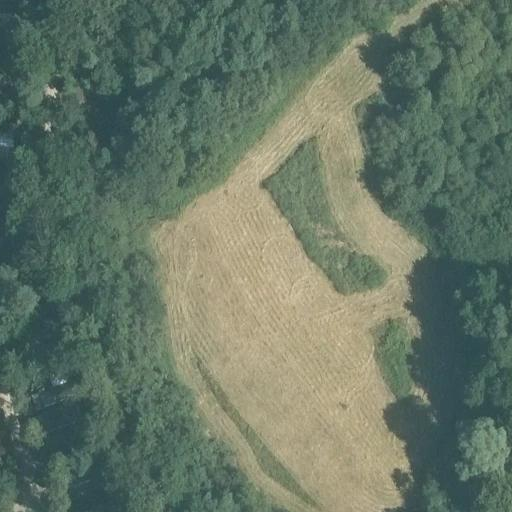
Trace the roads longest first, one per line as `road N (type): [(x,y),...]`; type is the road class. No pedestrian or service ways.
road 1 (track): [(154,511),(53,220)]
road 2 (track): [(53,220),(55,0)]
